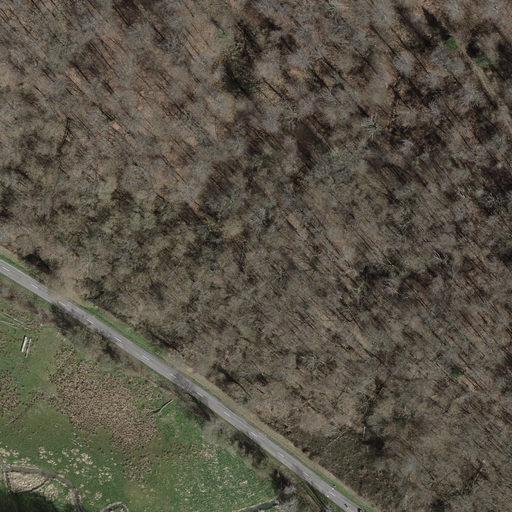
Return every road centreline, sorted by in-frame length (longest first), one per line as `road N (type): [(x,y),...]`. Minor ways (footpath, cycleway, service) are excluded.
road 1 (tertiary): [(0,259),(176,372),(358,511)]
road 2 (track): [(511,152),(443,38),(390,7),(332,0)]
